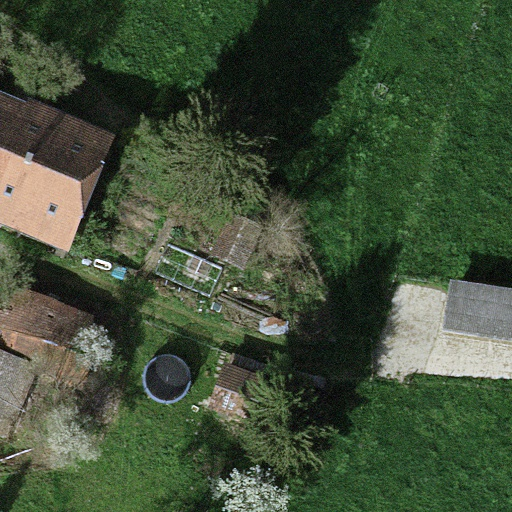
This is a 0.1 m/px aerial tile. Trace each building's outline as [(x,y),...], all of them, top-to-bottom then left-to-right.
[(0,228),(70,258),(117,147),(29,109),(27,114),(0,102),(0,228)] [(233,226),(214,268),(245,283),(265,241),(233,226)] [(0,318),(0,431),(16,438),(42,368),(76,381),(98,322),(11,290),(0,318)] [(511,299),(451,291),(444,344),(511,353),(511,299)] [(299,406),(240,381),(220,429),(279,454),(299,406)]
